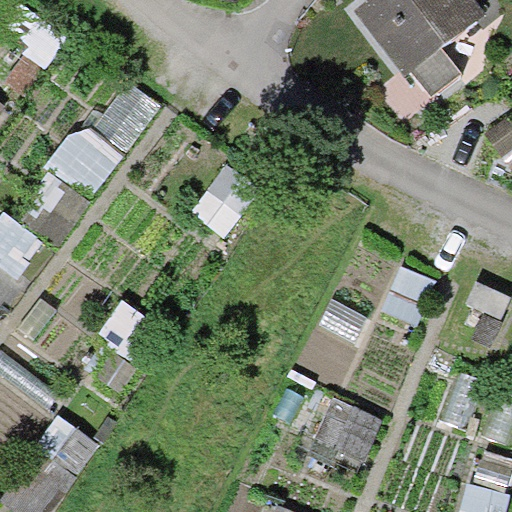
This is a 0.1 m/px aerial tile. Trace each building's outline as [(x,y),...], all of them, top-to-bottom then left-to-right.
[(402,0),(384,15),(425,67),(435,60),(458,89),(480,72),(461,48),(501,16),(488,0),(402,0)] [(102,129),(138,150),(166,102),(130,81),(102,129)] [(0,100),(0,120),(10,108),(0,100)] [(106,195),(125,143),(81,127),(62,178),(106,195)] [(342,448),(373,456),(383,419),(352,410),(342,448)] [(467,511),(508,511),(510,493),(470,488),(467,511)]
